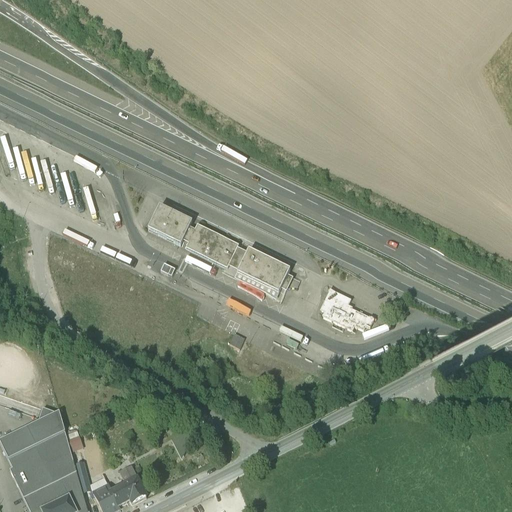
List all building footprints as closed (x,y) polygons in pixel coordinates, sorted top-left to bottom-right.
[(41,151),(43,142),(40,141),(39,145),(27,141),(26,147),(41,151)] [(290,273),(197,228),(193,236),(188,233),(192,226),(159,210),(147,234),(180,249),(184,242),(189,245),(185,252),(238,277),(283,299),(292,280),(287,278),(290,273)] [(91,244),(89,248),(111,259),(113,255),(91,244)] [(91,268),(55,250),(49,262),(85,279),(91,268)] [(140,291),(103,274),(98,285),(134,303),(140,291)] [(192,282),(190,286),(211,296),(213,291),(192,282)] [(349,301),(330,292),(321,311),(325,313),(323,318),(352,332),(354,327),(363,332),(366,327),(370,329),(373,321),(360,315),(359,315),(346,309),(349,301)] [(188,315),(152,297),(147,309),(183,326),(188,315)] [(242,305),(240,311),(261,318),(263,313),(242,305)] [(135,337),(72,306),(66,318),(129,348),(135,337)] [(315,348),(319,340),(298,331),(294,339),(315,348)] [(244,339),(234,334),(229,344),(240,349),(244,339)] [(141,337),(135,348),(171,366),(177,355),(141,337)] [(83,498),(59,415),(43,411),(38,425),(0,443),(0,444),(13,471),(10,472),(29,511),(87,511),(86,510),(83,498)] [(127,488),(137,483),(131,470),(120,475),(127,488)] [(137,483),(127,488),(111,496),(118,510),(130,504),(132,508),(146,501),(137,483)] [(108,489),(94,496),(98,503),(111,496),(108,489)] [(83,498),(86,510),(98,503),(94,496),(93,493),(83,498)] [(118,510),(111,496),(98,503),(102,511),(117,511),(119,511),(118,510)]
